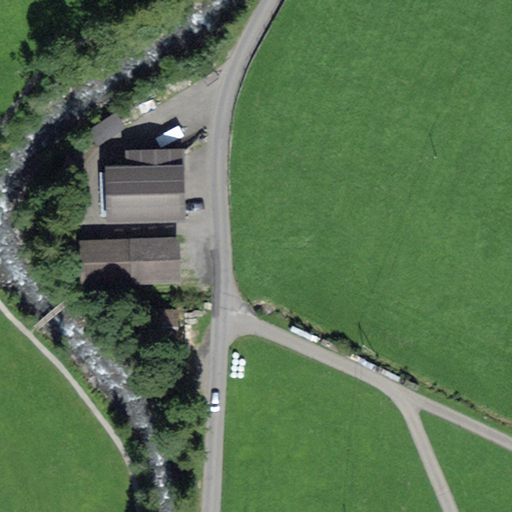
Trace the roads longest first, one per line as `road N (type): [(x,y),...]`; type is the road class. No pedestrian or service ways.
road 1 (tertiary): [(271,0),(231,75),(219,125),(216,511)]
road 2 (track): [(217,317),(281,335),(511,443)]
road 3 (track): [(401,393),(449,511)]
